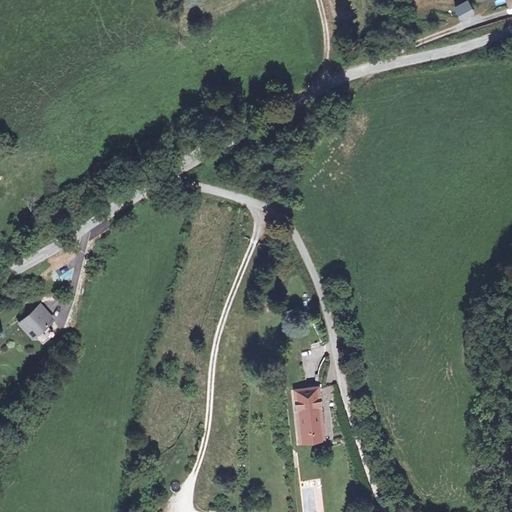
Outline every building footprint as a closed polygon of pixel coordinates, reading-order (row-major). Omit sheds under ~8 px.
[(468,0),(466,0),(453,7),(460,20),(475,12),(468,0)] [(20,323),(33,336),(44,325),(50,319),(38,306),(20,323)] [(48,329),(44,325),(33,336),(36,340),(48,329)] [(293,389),(297,415),(303,415),(305,429),(324,427),(318,387),(293,389)] [(303,415),(297,415),(300,443),(326,439),(324,427),(305,429),(303,415)]
